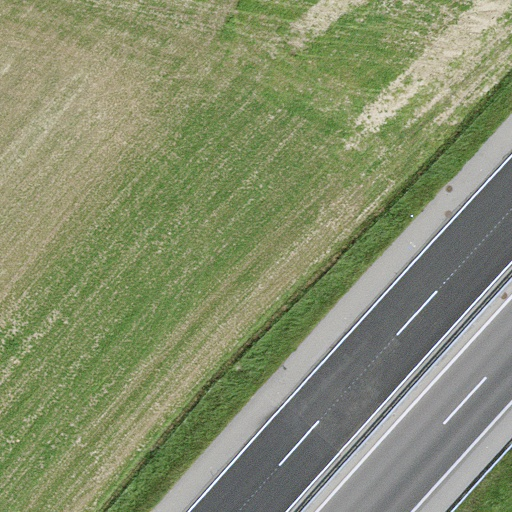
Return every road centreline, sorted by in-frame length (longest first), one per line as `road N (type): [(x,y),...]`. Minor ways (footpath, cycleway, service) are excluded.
road 1 (motorway): [(511,207),(236,511)]
road 2 (motorway): [(364,511),(511,348)]
